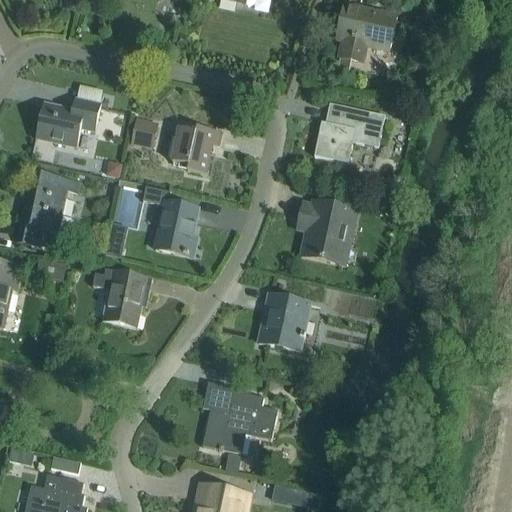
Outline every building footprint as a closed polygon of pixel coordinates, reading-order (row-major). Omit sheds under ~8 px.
[(78,14),(80,2),(69,0),(68,0),(66,11),(78,14)] [(385,51),(388,39),(392,19),(346,9),(341,36),(346,37),(341,59),(363,63),(366,47),(385,51)] [(113,95),(114,83),(90,81),(89,93),(113,95)] [(100,109),(75,104),(76,102),(75,101),(72,115),(44,109),(44,107),(36,141),(37,141),(37,139),(78,148),(82,130),(96,133),(101,107),(100,107),(100,109)] [(378,150),(385,118),(329,106),(325,126),(321,125),(314,159),(349,166),(354,145),(378,150)] [(152,152),(158,127),(137,122),(132,147),(152,152)] [(221,135),(196,130),(195,135),(179,131),(175,151),(172,164),(187,168),(186,173),(206,177),(212,148),(218,150),(221,135)] [(119,181),(122,167),(108,164),(105,178),(119,181)] [(76,195),(78,186),(29,175),(25,193),(28,194),(17,243),(13,242),(13,243),(42,249),(46,231),(59,234),(68,193),(76,195)] [(194,260),(194,259),(188,258),(198,212),(167,205),(170,194),(145,189),(142,204),(165,208),(155,252),(194,260)] [(391,223),(401,213),(392,201),(380,212),(391,223)] [(357,214),(313,205),(312,208),(304,206),(300,222),(298,229),(298,232),(306,234),(301,259),(339,267),(348,229),(353,230),(357,214)] [(16,293),(21,270),(0,265),(0,330),(3,331),(7,312),(11,292),(16,293)] [(152,282),(106,272),(105,277),(95,275),(93,288),(109,292),(102,324),(137,332),(144,299),(148,300),(152,282)] [(300,354),(311,306),(269,297),(263,321),(268,322),(263,344),(259,343),(258,345),(300,354)] [(362,398),(365,385),(351,382),(348,395),(362,398)] [(246,402),(237,400),(238,395),(220,391),(215,413),(211,412),(203,449),(219,452),(219,453),(223,454),(223,453),(247,458),(251,438),(272,443),(278,413),(262,409),(264,401),(246,397),(246,402)] [(51,471),(78,477),(81,465),(53,459),(51,471)] [(81,497),(84,486),(47,478),(44,492),(31,489),(26,511),(87,511),(82,510),(84,498),(81,497)] [(244,511),(248,497),(202,488),(196,511),(244,511)]
